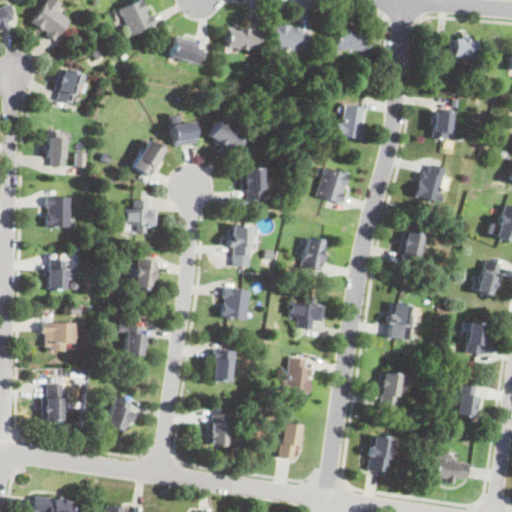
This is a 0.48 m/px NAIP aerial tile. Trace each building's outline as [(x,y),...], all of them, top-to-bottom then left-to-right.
[(144,12),(146,17),(149,16),(154,25),(131,37),(120,16),(119,16),(117,11),(118,11),(118,10),(135,0),(140,0),(146,11),(144,12)] [(44,3),(45,3),(47,3),(49,5),(50,7),(68,20),(53,41),(45,35),(46,33),(42,29),(41,31),(30,23),(44,3)] [(5,29),(0,30),(0,6),(5,5),(11,20),(3,23),(5,29)] [(307,36),(306,50),(306,51),(284,49),(283,53),(272,52),(272,51),(274,25),(290,26),(290,28),(300,29),(299,34),(308,34),(307,36)] [(246,31),(257,32),(258,32),(257,50),(244,49),(244,50),(236,50),(236,49),(224,48),(225,30),(237,31),(237,28),(246,29),(246,31)] [(369,47),(369,51),(333,49),(334,28),(357,30),(356,35),(370,36),(369,47)] [(467,36),(467,40),(475,41),(473,59),(464,59),(464,57),(447,56),(448,46),(452,46),(452,39),(460,40),(460,35),(467,36)] [(199,59),(198,64),(169,57),(174,37),(195,42),(193,47),(202,50),(199,59)] [(100,56),(95,59),(90,52),(95,49),(100,56)] [(127,56),(122,59),(119,53),(123,50),(127,56)] [(78,75),(76,82),(77,83),(76,89),(75,89),(71,104),(56,100),(58,91),(56,91),(58,84),(57,83),(59,77),(60,77),(62,69),(79,74),(78,75)] [(361,124),(361,130),(363,130),(361,140),(334,136),(336,124),(340,124),(343,105),(362,108),(360,123),(361,123),(361,124)] [(451,112),(451,114),(452,114),(450,134),(443,133),(442,140),(431,138),(433,118),(434,112),(442,113),(443,109),(451,110),(451,112)] [(239,142),(230,158),(219,152),(218,151),(219,148),(212,144),(214,141),(207,137),(216,121),(239,135),(236,141),(239,142)] [(194,143),(173,146),(169,126),(190,122),(194,143)] [(64,138),(63,167),(49,167),(49,158),(46,158),(46,132),(58,132),(58,138),(64,138)] [(158,162),(157,164),(155,162),(152,167),(152,168),(147,177),(130,167),(146,141),(162,151),(158,157),(160,158),(158,162)] [(85,166),(74,166),(74,151),(85,152),(85,166)] [(110,157),(107,164),(99,161),(102,154),(110,157)] [(445,169),(442,181),(438,193),(442,194),(439,204),(413,197),(417,181),(419,182),(421,172),(426,174),(428,165),(445,169)] [(259,177),(261,199),(246,200),(245,191),(240,192),(240,191),(238,170),(259,168),(259,177)] [(324,168),(347,175),(343,188),(341,188),(340,193),(342,194),(339,204),(328,201),(315,197),(321,175),(320,174),(321,169),(323,169),(323,168),(324,168)] [(70,198),(70,218),(70,221),(71,221),(71,226),(70,226),(70,228),(45,228),(45,213),(47,213),(47,208),(45,208),(45,198),(70,198)] [(147,201),(146,210),(155,210),(155,226),(145,226),(145,233),(135,233),(135,226),(120,225),(120,218),(123,218),(123,209),(131,210),(131,201),(147,201)] [(511,243),(493,237),(497,226),(496,225),(499,216),(500,216),(504,205),(511,207),(511,243)] [(248,227),(248,234),(247,256),(231,256),(231,247),(225,247),(225,240),(228,240),(228,234),(229,234),(229,226),(248,226),(248,227)] [(421,245),(415,266),(400,262),(402,254),(397,253),(403,232),(423,237),(421,245)] [(322,242),(320,253),(321,254),(320,261),(321,261),(318,271),(299,267),(301,259),(300,259),(302,250),(303,250),(305,239),(322,242)] [(277,250),(276,258),(263,257),(264,249),(277,250)] [(156,262),(155,272),(154,272),(153,280),(152,280),(150,292),(133,289),(134,277),(133,277),(135,267),(136,267),(137,259),(156,262)] [(65,270),(65,277),(65,291),(46,290),(46,270),(48,270),(48,260),(64,260),(64,270),(65,270)] [(500,265),(497,274),(494,274),(493,277),(495,277),(493,283),(496,284),(494,290),(492,290),(490,296),(474,292),(480,273),(481,273),(485,260),(500,265)] [(77,286),(74,288),(70,287),(69,283),(72,280),(76,281),(77,286)] [(247,291),(245,312),(245,314),(245,319),(243,319),(243,321),(219,318),(221,303),(222,303),(223,299),(221,298),(221,297),(222,288),(247,291)] [(313,298),(312,305),(321,306),(319,322),(311,321),(309,330),(294,328),(296,319),(288,318),(289,309),(287,308),(288,302),(302,304),(303,296),(313,298)] [(409,313),(408,321),(405,341),(390,339),(392,325),(385,324),(386,323),(387,315),(391,315),(393,303),(409,306),(408,313),(409,313)] [(80,304),(80,313),(69,312),(70,304),(80,304)] [(76,323),(76,343),(64,343),(64,351),(48,351),(48,347),(43,347),(43,333),(40,333),(40,323),(76,323)] [(488,326),(485,346),(485,347),(480,346),(479,355),(464,353),(468,323),(488,326)] [(145,344),(144,349),(142,349),(140,363),(128,361),(129,355),(123,354),(127,325),(141,328),(139,336),(143,337),(142,344),(145,344)] [(231,368),(230,374),(229,374),(227,382),(210,379),(213,359),(212,359),(213,349),(232,352),(229,367),(231,368)] [(309,370),(308,378),(307,378),(307,379),(308,379),(306,394),(279,390),(281,381),(284,381),(288,357),(304,360),(303,368),(309,369),(309,370)] [(41,368),(40,377),(32,376),(33,367),(41,368)] [(398,384),(394,411),(378,409),(380,394),(375,393),(378,372),(399,375),(398,384)] [(61,420),(40,420),(40,399),(45,398),(45,385),(56,385),(61,385),(61,420)] [(478,398),(475,418),(454,415),(455,408),(459,385),(474,387),(473,396),(478,397),(478,398)] [(132,413),(125,429),(122,428),(120,432),(103,425),(114,397),(130,404),(127,411),(132,413)] [(221,445),(206,445),(206,424),(211,424),(211,415),(227,415),(227,445),(221,445)] [(303,425),(299,446),(294,446),(292,460),(277,457),(279,438),(282,423),(303,425)] [(389,440),(387,447),(387,450),(388,450),(385,473),(366,470),(368,456),(366,456),(367,447),(370,447),(372,436),(389,439),(389,440)] [(440,460),(468,464),(465,480),(451,478),(450,483),(430,480),(433,460),(439,461),(440,460)] [(52,500),(58,501),(58,500),(65,501),(65,502),(71,502),(69,511),(31,511),(33,496),(52,498),(52,500)]
